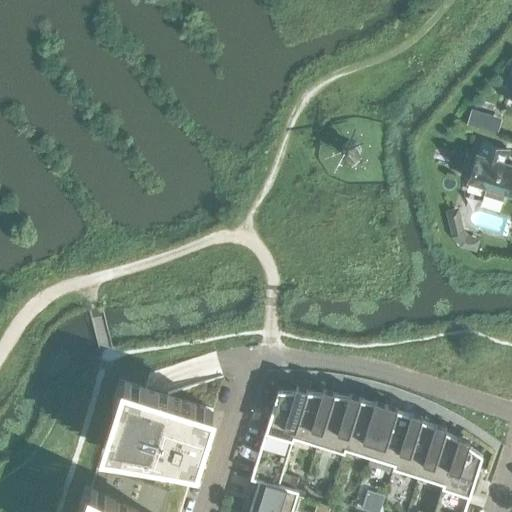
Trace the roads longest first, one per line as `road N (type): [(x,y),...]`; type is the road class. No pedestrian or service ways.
road 1 (residential): [(511,417),(360,365),(267,354),(245,374),(203,511)]
road 2 (track): [(238,223),(183,252),(60,287),(35,303),(0,354)]
road 3 (track): [(268,334),(272,273),(238,223)]
